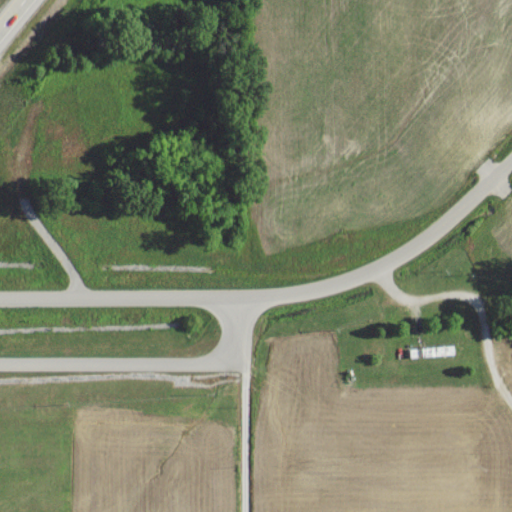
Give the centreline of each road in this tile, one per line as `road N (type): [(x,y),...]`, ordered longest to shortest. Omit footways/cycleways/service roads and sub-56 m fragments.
road 1 (residential): [(0,300),(284,298),(350,283),(432,240),(511,165)]
road 2 (residential): [(0,368),(243,366)]
road 3 (residential): [(244,511),(242,300)]
